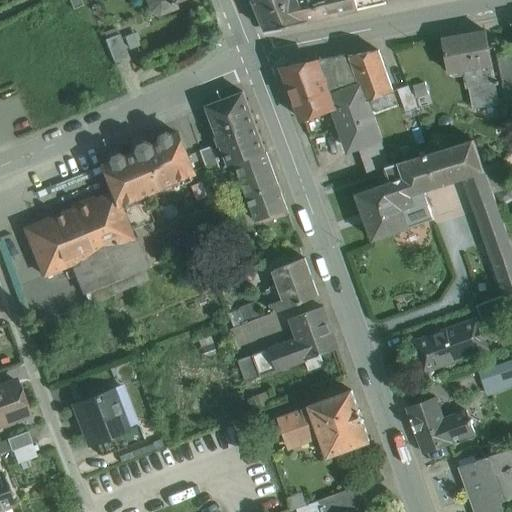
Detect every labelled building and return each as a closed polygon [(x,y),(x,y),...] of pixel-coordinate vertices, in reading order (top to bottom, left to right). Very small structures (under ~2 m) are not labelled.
[(82,0),(68,0),(71,9),(84,5),(82,0)] [(148,0),(152,10),(159,13),(176,7),(174,2),(179,0),(148,0)] [(253,0),(266,31),(308,21),(299,0),(253,0)] [(299,0),(308,21),(386,4),(385,0),(299,0)] [(486,31),(443,39),(449,72),(463,70),(466,89),(469,88),(472,107),(498,102),(495,85),(498,84),(497,81),(495,82),(486,31)] [(120,34),(105,40),(115,66),(130,60),(120,34)] [(379,51),(350,56),(364,97),(366,102),(367,101),(393,92),(379,51)] [(511,55),(498,58),(506,102),(511,101),(511,55)] [(350,56),(318,62),(335,107),(343,105),(364,97),(350,56)] [(318,62),(283,68),(302,119),(335,107),(318,62)] [(408,86),(397,90),(405,112),(416,108),(408,86)] [(243,92),(207,106),(218,136),(216,137),(219,147),(221,146),(228,165),(235,163),(266,152),(243,92)] [(364,97),(343,105),(358,147),(379,139),(380,139),(367,101),(366,102),(364,97)] [(167,131),(160,134),(158,139),(159,142),(149,146),(148,143),(141,140),(133,143),(130,151),(131,153),(121,157),(120,155),(115,152),(108,155),(106,161),(107,163),(102,165),(102,167),(113,192),(118,204),(142,195),(194,173),(194,172),(178,134),(174,136),(172,133),(167,131)] [(379,139),(358,147),(367,173),(386,167),(388,166),(379,139)] [(388,166),(386,167),(390,183),(393,182),(410,227),(433,219),(427,200),(421,202),(418,193),(464,178),(505,296),(511,294),(511,293),(511,248),(483,166),(473,140),(388,166)] [(212,146),(200,150),(208,172),(220,168),(212,146)] [(266,152),(235,163),(257,223),(288,211),(266,152)] [(390,183),(357,195),(373,240),(410,227),(393,182),(390,183)] [(111,193),(24,229),(43,276),(72,264),(132,239),(129,231),(118,204),(113,192),(111,192),(111,193)] [(142,195),(118,204),(129,231),(153,222),(142,195)] [(145,269),(132,239),(72,264),(85,294),(145,269)] [(305,258),(274,269),(284,299),(287,308),(318,296),(305,258)] [(149,280),(145,269),(85,294),(89,305),(149,280)] [(505,296),(476,306),(482,320),(511,309),(511,296),(511,294),(505,296)] [(269,297),(236,310),(242,326),(287,308),(284,299),(272,304),(269,297)] [(299,339),(279,346),(278,346),(269,349),(277,371),(283,369),(283,368),(337,348),(336,347),(322,309),(323,308),(322,307),(291,319),(292,320),(299,339)] [(477,319),(413,343),(424,373),(426,372),(425,370),(447,362),(448,364),(488,349),(477,319)] [(269,349),(238,361),(246,382),(277,371),(269,349)] [(511,361),(480,373),(485,387),(506,380),(509,388),(511,386),(511,361)] [(0,387),(0,422),(0,423),(5,425),(12,422),(14,418),(28,412),(17,382),(0,387)] [(115,414),(107,394),(111,392),(110,390),(74,404),(90,445),(95,443),(126,431),(126,430),(119,412),(115,414)] [(349,392),(332,398),(329,399),(329,400),(280,417),(291,446),(321,435),(327,453),(328,456),(331,455),(367,442),(370,441),(369,438),(368,438),(363,422),(364,422),(359,409),(358,410),(352,393),(353,393),(352,390),(349,391),(349,392)] [(467,411),(444,419),(436,398),(407,408),(407,409),(408,409),(424,452),(423,452),(424,453),(452,443),(452,442),(475,434),(471,424),(473,423),(472,420),(470,420),(467,411)] [(126,431),(95,443),(100,456),(143,440),(138,426),(126,430),(126,431)] [(27,431),(7,439),(11,451),(32,444),(27,431)] [(511,448),(460,467),(475,508),(500,499),(501,502),(511,498),(511,448)] [(0,510),(12,505),(13,506),(14,506),(2,473),(0,473),(0,510)] [(361,485),(334,495),(340,510),(366,501),(361,485)] [(334,495),(319,500),(323,511),(340,511),(340,510),(334,495)] [(500,499),(475,508),(476,511),(504,511),(501,502),(500,499)]
